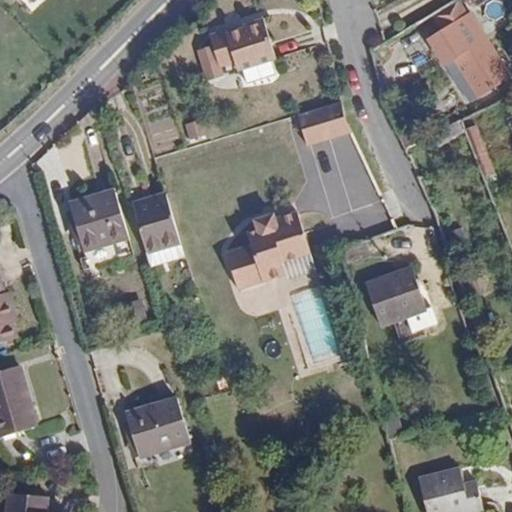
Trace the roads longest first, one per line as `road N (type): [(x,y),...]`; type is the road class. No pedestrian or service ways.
road 1 (residential): [(107,511),(108,481),(25,197),(3,161)]
road 2 (residential): [(423,223),(369,98),(344,0)]
road 3 (secondary): [(167,0),(3,161)]
